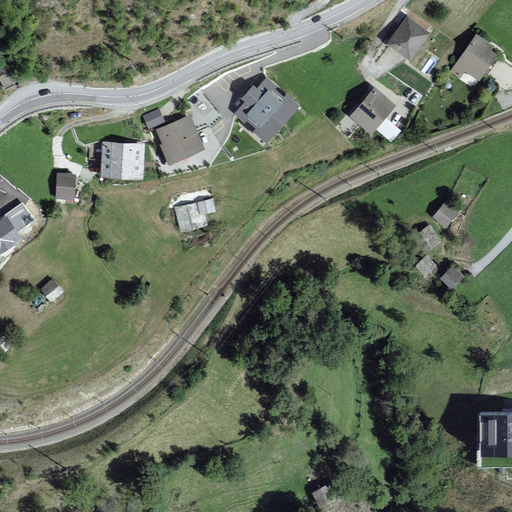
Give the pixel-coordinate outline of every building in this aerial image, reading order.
[(409,14),(390,41),(416,59),(435,32),(409,14)] [(478,33),(449,72),(474,90),(502,51),(478,33)] [(266,80),(236,110),(269,141),(298,111),(266,80)] [(378,85),(354,114),(375,131),(399,101),(378,85)] [(160,109),(142,116),(148,130),(165,123),(160,109)] [(190,116),(154,130),(169,166),(204,152),(190,116)] [(143,143),(103,141),(101,178),(141,180),(143,143)] [(76,177),(57,176),(56,201),(75,202),(76,177)] [(200,210),(217,206),(213,194),(197,198),(200,210)] [(461,208),(448,197),(434,214),(447,225),(461,208)] [(188,216),(186,211),(191,209),(189,201),(176,204),(180,218),(188,216)] [(0,253),(22,237),(6,215),(0,219),(0,253)] [(431,224),(413,234),(423,251),(441,240),(431,224)] [(426,253),(416,263),(426,274),(437,264),(426,253)] [(453,264),(442,277),(454,287),(465,274),(453,264)] [(439,282),(422,277),(418,290),(436,295),(439,282)] [(64,290),(53,278),(40,290),(51,302),(64,290)] [(511,413),(481,414),(481,457),(511,456),(511,413)]
